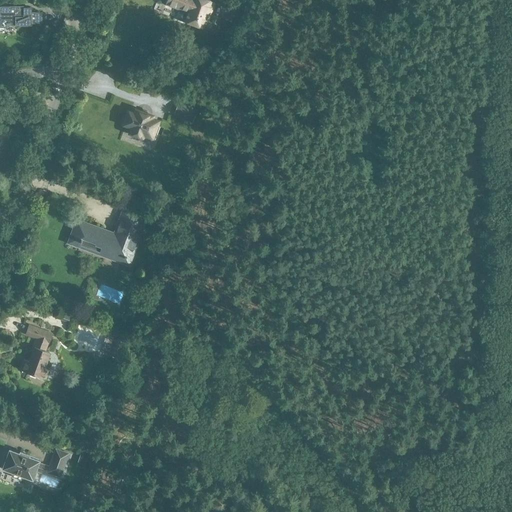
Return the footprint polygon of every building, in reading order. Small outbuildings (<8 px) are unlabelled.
[(167,0),(166,3),(180,8),(180,10),(178,9),(175,18),(185,21),(201,27),(204,20),(206,21),(213,3),(212,2),(212,3),(205,0),(167,0)] [(0,27),(6,27),(6,25),(31,25),(31,23),(42,23),(42,12),(31,12),(31,8),(19,8),(19,6),(0,6),(0,27)] [(223,108),(225,101),(215,97),(212,104),(223,108)] [(191,121),(196,109),(187,105),(186,110),(176,106),(173,114),(191,121)] [(133,113),(128,111),(123,125),(130,127),(128,133),(142,138),(143,135),(154,140),(159,126),(157,125),(158,120),(152,118),(153,115),(135,109),(133,113)] [(129,260),(133,249),(131,248),(138,231),(139,231),(144,219),(144,218),(144,217),(143,216),(142,215),(127,210),(126,210),(125,210),(124,210),(124,211),(123,211),(119,224),(120,224),(120,226),(118,226),(114,237),(108,234),(107,234),(106,235),(105,236),(100,234),(100,233),(100,232),(100,231),(100,230),(99,229),(98,229),(80,222),(79,222),(78,222),(77,223),(76,224),(72,234),(82,238),(81,240),(80,240),(78,245),(94,251),(95,248),(107,252),(106,255),(125,262),(126,262),(127,262),(128,261),(129,260)] [(40,377),(49,352),(45,350),(48,342),(49,342),(51,334),(40,330),(40,329),(28,325),(25,334),(37,338),(33,347),(34,347),(29,361),(24,359),(20,370),(40,377)] [(63,330),(61,336),(68,338),(70,333),(63,330)] [(83,447),(79,458),(86,461),(84,468),(91,470),(97,452),(83,447)] [(55,448),(49,466),(38,462),(39,460),(29,457),(29,455),(20,451),(19,453),(9,449),(7,454),(5,454),(1,463),(4,464),(2,468),(12,472),(11,476),(20,480),(22,476),(32,479),(37,467),(47,470),(47,472),(60,477),(68,453),(55,448)]
